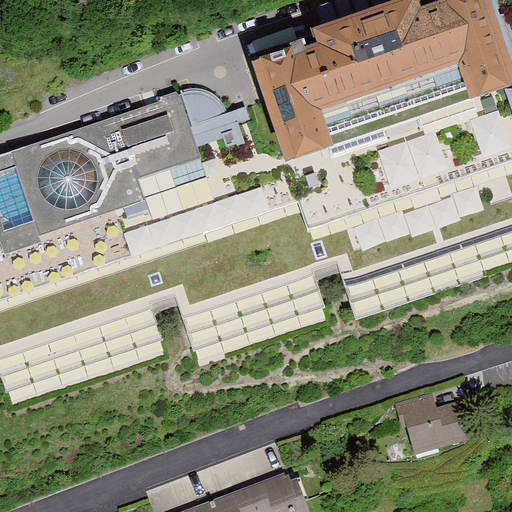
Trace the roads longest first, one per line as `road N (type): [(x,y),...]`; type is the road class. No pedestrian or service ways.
road 1 (residential): [(45,511),(511,350)]
road 2 (residential): [(0,140),(365,0)]
